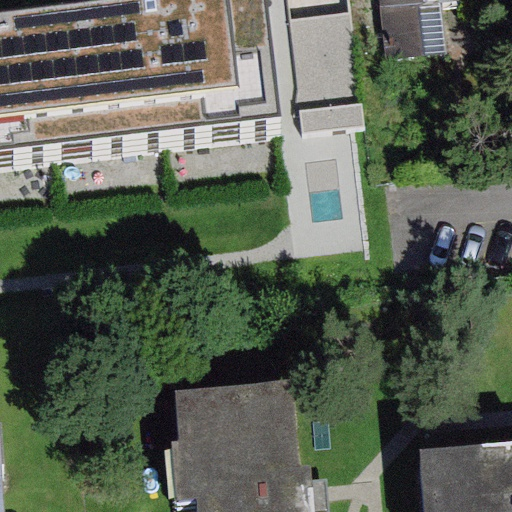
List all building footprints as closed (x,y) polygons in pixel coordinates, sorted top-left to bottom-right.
[(43,0),(0,0),(0,132),(139,121),(132,33),(130,12),(45,20),(43,0)] [(331,0),(196,0),(199,28),(166,31),(191,297),(357,282),(331,0)] [(389,0),(397,65),(463,58),(456,2),(475,0),(389,0)] [(17,511),(12,395),(0,395),(0,511),(17,511)] [(302,398),(189,407),(197,507),(216,506),(216,511),(331,511),(330,486),(308,488),(302,398)] [(511,511),(511,466),(439,473),(442,511),(511,511)]
